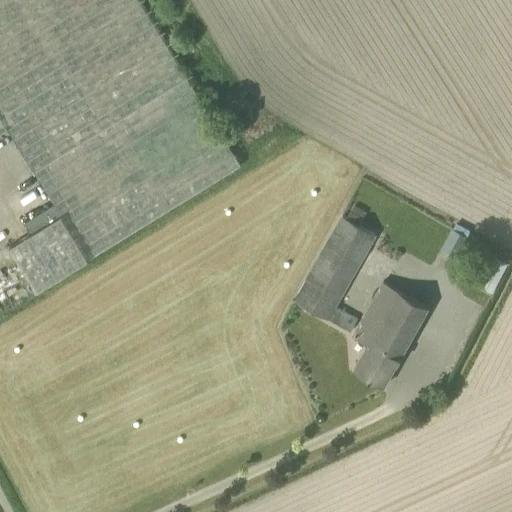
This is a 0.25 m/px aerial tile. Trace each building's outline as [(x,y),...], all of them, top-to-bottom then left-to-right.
[(36,290),(54,279),(240,165),(139,0),(0,0),(0,131),(7,127),(61,214),(9,245),(36,290)] [(350,331),(357,319),(335,306),(376,234),(342,215),(295,300),(350,331)] [(462,261),(474,241),(452,228),(440,248),(462,261)] [(491,254),(475,285),(491,293),(507,262),(491,254)] [(383,386),(428,306),(384,281),(353,335),(368,344),(354,369),(383,386)]
